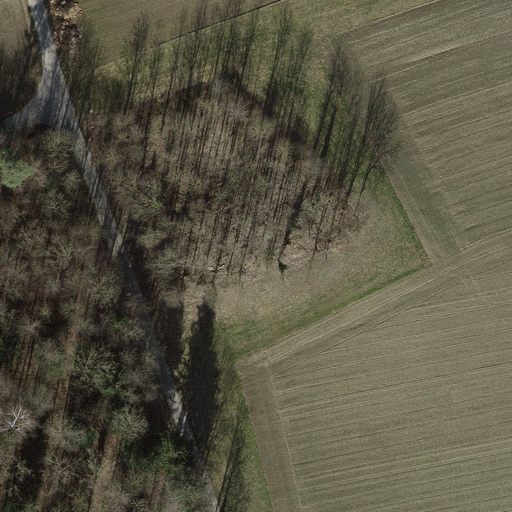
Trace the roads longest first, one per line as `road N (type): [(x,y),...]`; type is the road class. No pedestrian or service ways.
road 1 (track): [(66,109),(150,318),(210,511)]
road 2 (track): [(0,129),(66,109),(36,0)]
